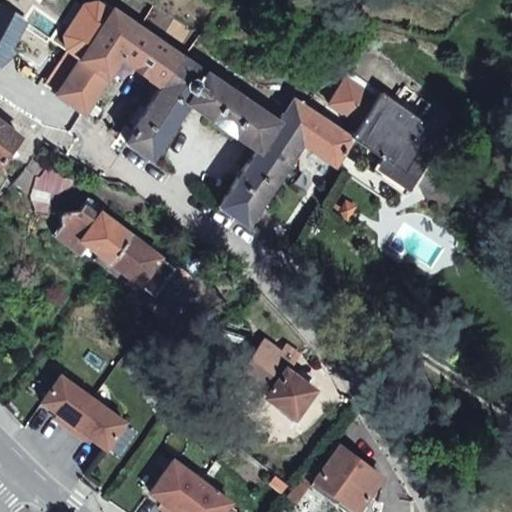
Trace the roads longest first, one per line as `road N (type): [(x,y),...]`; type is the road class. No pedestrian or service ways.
road 1 (residential): [(225,236),(339,361),(440,511)]
road 2 (residential): [(225,236),(511,416)]
road 3 (residential): [(45,101),(225,236)]
